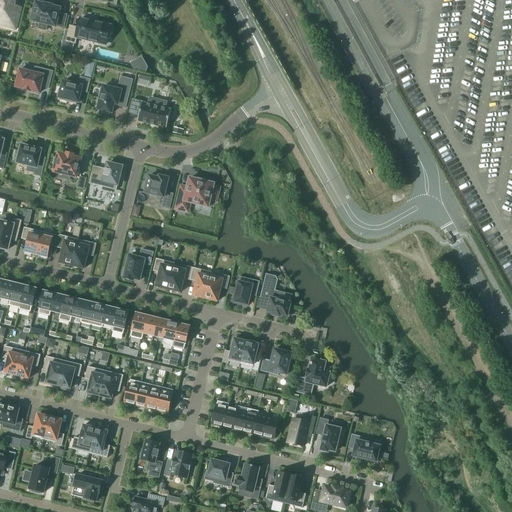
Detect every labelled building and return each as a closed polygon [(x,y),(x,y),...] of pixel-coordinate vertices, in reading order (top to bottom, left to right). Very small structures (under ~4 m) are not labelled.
[(0,0),(0,19),(6,21),(7,23),(6,28),(16,30),(21,9),(14,7),(16,0),(15,0),(0,0)] [(44,5),(36,3),(31,21),(40,24),(38,29),(45,31),(47,25),(55,27),(56,27),(63,28),(66,16),(59,14),(60,9),(52,7),(44,5)] [(76,38),(98,43),(100,39),(108,41),(110,40),(111,34),(110,32),(109,32),(110,27),(80,19),(78,29),(70,27),(66,42),(75,44),(76,38)] [(141,58),(130,63),(134,71),(146,74),(147,68),(145,65),(141,58)] [(88,62),(86,70),(93,71),(95,64),(88,62)] [(21,70),(20,70),(19,71),(20,71),(16,87),(15,88),(16,88),(24,90),(31,92),(38,93),(38,94),(39,94),(39,93),(41,87),(48,89),(52,72),(35,68),(34,74),(21,71),(21,70)] [(140,76),(138,84),(143,85),(143,82),(149,83),(150,78),(140,76)] [(59,98),(59,99),(78,103),(81,92),(87,93),(90,80),(81,78),(79,86),(63,82),(61,91),(59,90),(57,97),(59,98)] [(101,89),(99,97),(101,97),(97,110),(100,111),(99,113),(109,115),(109,113),(112,114),(114,104),(119,106),(119,107),(125,109),(132,81),(121,78),(118,90),(103,87),(102,90),(101,89)] [(133,100),(129,114),(139,116),(137,122),(166,129),(171,110),(165,109),(167,102),(158,100),(156,107),(143,103),(133,100)] [(41,177),(45,159),(39,158),(41,151),(34,149),(34,148),(28,147),(28,148),(21,146),(17,164),(28,166),(27,171),(35,173),(34,175),(41,177)] [(74,156),(66,154),(66,156),(58,154),(57,159),(55,158),(53,168),(55,168),(54,173),(60,174),(59,178),(69,181),(70,177),(76,178),(81,160),(74,158),(74,156)] [(113,165),(107,164),(106,170),(93,167),(89,184),(116,191),(122,168),(121,167),(121,165),(114,163),(113,165)] [(170,210),(173,195),(165,193),(169,179),(159,177),(158,179),(149,176),(147,183),(145,182),(143,189),(145,190),(144,194),(163,198),(161,208),(170,210)] [(87,180),(80,178),(78,188),(85,190),(87,180)] [(180,186),(174,210),(188,214),(191,204),(208,208),(210,202),(216,203),(220,188),(213,187),(214,185),(206,183),(197,180),(197,181),(189,179),(187,188),(180,186)] [(14,219),(13,225),(0,222),(0,248),(8,251),(11,237),(18,239),(22,221),(14,219)] [(41,236),(23,232),(21,240),(28,241),(25,253),(36,256),(41,236)] [(67,236),(60,234),(58,240),(56,248),(63,250),(59,263),(71,266),(77,244),(66,241),(67,236)] [(58,240),(41,236),(36,256),(47,258),(50,247),(56,248),(58,240)] [(88,246),(77,244),(71,266),(84,269),(87,256),(93,257),(97,243),(90,242),(88,246)] [(149,258),(132,254),(126,279),(143,283),(149,258)] [(163,260),(156,258),(153,272),(159,274),(156,287),(168,290),(174,267),(162,265),(163,260)] [(185,270),(174,267),(168,290),(180,293),(184,279),(190,281),(193,267),(186,265),(185,270)] [(200,269),(193,267),(190,281),(196,283),(193,296),(205,299),(211,276),(199,274),(200,269)] [(230,276),(223,275),(222,279),(211,276),(205,299),(217,302),(220,289),(227,290),(230,276)] [(260,283),(240,279),(240,278),(238,283),(237,283),(232,304),(248,308),(251,296),(256,297),(260,283)] [(10,281),(4,280),(0,297),(0,299),(10,302),(15,284),(10,283),(10,281)] [(277,285),(264,282),(261,296),(270,299),(267,310),(273,312),(272,314),(280,316),(281,314),(289,316),(292,306),(290,306),(291,302),(277,298),(279,290),(276,290),(277,285)] [(25,287),(15,284),(10,302),(9,306),(19,309),(25,287)] [(36,290),(25,287),(19,309),(19,310),(30,313),(36,290)] [(54,295),(44,292),(38,314),(49,316),(54,295)] [(61,314),(65,297),(54,295),(50,312),(61,314)] [(75,300),(65,297),(61,314),(59,320),(70,323),(71,317),(75,300)] [(75,300),(71,317),(82,320),(86,302),(75,300)] [(91,326),(97,303),(92,302),(91,304),(86,302),(82,320),(81,323),(91,326)] [(102,304),(97,303),(91,326),(102,328),(107,308),(102,306),(102,304)] [(117,310),(107,308),(102,328),(103,325),(113,327),(112,332),(113,327),(117,310)] [(128,313),(117,310),(113,327),(112,332),(123,335),(128,313)] [(147,317),(136,314),(130,337),(141,340),(147,317)] [(158,319),(147,317),(143,334),(153,337),(158,319)] [(164,339),(168,322),(158,319),(153,337),(164,339)] [(178,325),(168,322),(164,339),(162,345),(173,348),(178,325)] [(179,325),(173,348),(184,350),(190,327),(179,325)] [(234,339),(231,353),(225,351),(222,363),(228,364),(229,362),(241,365),(242,363),(241,363),(246,342),(234,339)] [(246,342),(241,363),(242,363),(253,366),(252,370),(258,372),(261,360),(255,359),(258,345),(246,342)] [(116,353),(122,354),(123,350),(124,347),(117,346),(116,353)] [(5,347),(2,359),(8,360),(4,373),(16,376),(23,351),(5,347)] [(284,351),(277,350),(277,352),(276,352),(274,357),(272,356),(269,368),(272,369),(270,374),(282,377),(282,376),(288,377),(292,365),(286,363),(288,355),(283,354),(284,351)] [(23,351),(16,376),(29,379),(32,366),(38,367),(40,356),(23,351)] [(46,357),(43,369),(49,370),(46,384),(58,387),(64,361),(46,357)] [(320,360),(312,358),(309,370),(308,370),(306,378),(307,378),(307,380),(299,378),(295,393),(303,395),(306,383),(326,388),(330,369),(324,368),(325,363),(319,361),(320,360)] [(79,378),(82,366),(64,361),(58,387),(70,390),(73,376),(79,378)] [(87,367),(85,379),(90,380),(87,394),(99,397),(105,372),(87,367)] [(105,372),(99,397),(111,400),(115,386),(120,388),(123,376),(105,372)] [(220,373),(218,380),(227,382),(229,376),(220,373)] [(141,383),(130,381),(124,403),(135,406),(141,383)] [(152,386),(141,383),(135,406),(146,408),(152,386)] [(162,388),(152,386),(146,408),(156,411),(162,388)] [(173,391),(162,388),(156,411),(167,413),(173,391)] [(229,405),(217,402),(212,424),(223,427),(228,408),(229,405)] [(0,405),(0,424),(2,425),(3,423),(14,425),(13,431),(20,432),(23,421),(17,419),(19,410),(12,408),(4,406),(0,405)] [(233,430),(238,410),(228,408),(223,427),(233,430)] [(248,409),(247,413),(243,432),(252,435),(253,434),(257,415),(258,412),(248,409)] [(247,413),(238,410),(233,430),(243,432),(247,413)] [(38,415),(34,428),(28,427),(26,435),(26,438),(28,439),(32,440),(32,437),(44,440),(50,418),(38,415)] [(262,437),(267,418),(257,415),(253,434),(262,437)] [(288,443),(303,447),(308,430),(313,431),(316,418),(310,417),(308,423),(293,420),(288,443)] [(50,418),(44,440),(56,443),(56,446),(59,447),(61,447),(62,444),(64,435),(59,434),(62,421),(50,418)] [(278,420),(267,418),(263,437),(273,440),(278,420)] [(340,441),(342,432),(340,432),(340,430),(327,426),(328,421),(320,419),(316,435),(323,437),(321,444),(322,444),(320,451),(328,453),(328,451),(335,453),(338,440),(340,441)] [(83,426),(80,439),(74,438),(71,450),(89,454),(95,429),(83,426)] [(95,429),(89,454),(107,458),(110,447),(104,445),(108,432),(95,429)] [(358,437),(352,435),(348,449),(354,450),(353,457),(376,462),(380,447),(372,445),(374,440),(365,438),(364,443),(357,441),(358,437)] [(13,438),(11,447),(18,448),(20,440),(13,438)] [(149,440),(149,442),(146,441),(143,453),(141,452),(139,460),(141,461),(141,463),(148,464),(146,473),(149,473),(148,478),(158,480),(162,464),(155,462),(156,458),(157,458),(159,452),(158,452),(159,445),(157,444),(157,442),(149,440)] [(0,473),(3,475),(4,469),(12,471),(16,454),(8,452),(7,456),(0,454),(0,473)] [(176,452),(174,459),(173,459),(172,464),(167,462),(164,476),(170,478),(171,475),(187,479),(189,471),(190,471),(191,463),(192,456),(176,452)] [(60,460),(51,458),(50,462),(45,461),(44,469),(35,466),(33,474),(31,473),(28,483),(31,483),(29,490),(32,490),(31,493),(41,495),(41,493),(44,493),(49,473),(56,474),(60,460)] [(229,465),(219,463),(219,461),(214,460),(213,462),(212,461),(209,473),(207,472),(205,480),(214,482),(215,478),(225,481),(223,486),(230,488),(233,475),(227,473),(229,465)] [(245,465),(242,478),(239,478),(237,486),(240,487),(239,490),(253,493),(259,469),(253,467),(251,467),(245,465)] [(61,472),(73,475),(74,469),(63,466),(61,472)] [(79,485),(76,497),(86,500),(86,502),(94,504),(94,501),(96,502),(98,493),(99,494),(100,489),(103,489),(104,484),(102,483),(102,482),(77,476),(75,484),(79,485)] [(303,480),(291,477),(290,481),(285,498),(297,501),(295,506),(303,507),(306,495),(299,493),(303,480)] [(272,504),(274,497),(285,500),(285,498),(290,481),(278,478),(275,491),(269,490),(266,502),(272,504)] [(315,493),(311,510),(318,511),(319,511),(322,502),(345,508),(347,501),(349,501),(351,495),(349,494),(349,493),(341,491),(342,489),(333,487),(332,489),(325,487),(323,495),(315,493)] [(165,499),(150,495),(148,502),(135,498),(132,510),(134,510),(133,511),(156,511),(157,507),(163,509),(165,499)]
